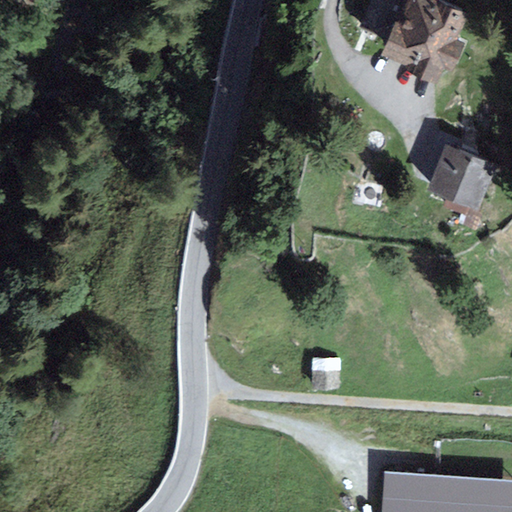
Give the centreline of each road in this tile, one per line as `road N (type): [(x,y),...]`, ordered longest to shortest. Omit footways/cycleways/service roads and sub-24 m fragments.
road 1 (tertiary): [(154,511),(181,476),(190,444),(196,261),(247,0)]
road 2 (track): [(193,390),(511,413)]
